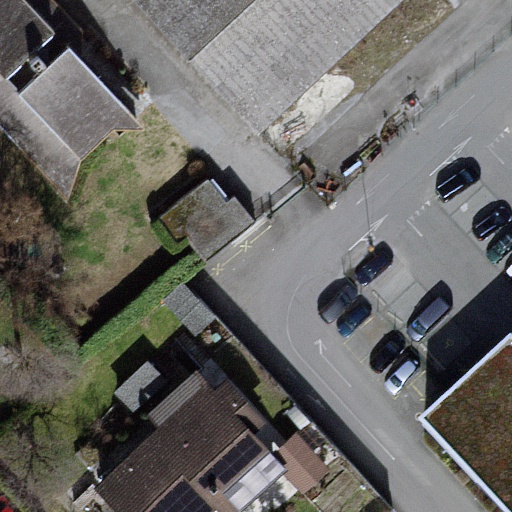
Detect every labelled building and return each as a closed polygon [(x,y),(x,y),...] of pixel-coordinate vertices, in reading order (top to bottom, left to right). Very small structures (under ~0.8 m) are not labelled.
[(0,0),(0,109),(55,173),(140,99),(54,0),(0,0)] [(126,0),(258,140),(418,0),(126,0)] [(205,262),(254,224),(234,197),(225,204),(207,180),(157,218),(175,241),(184,235),(205,262)] [(153,348),(119,377),(141,401),(174,372),(153,348)] [(511,511),(511,354),(429,434),(500,511),(511,511)] [(211,385),(102,485),(122,511),(213,511),(275,457),(211,385)]
